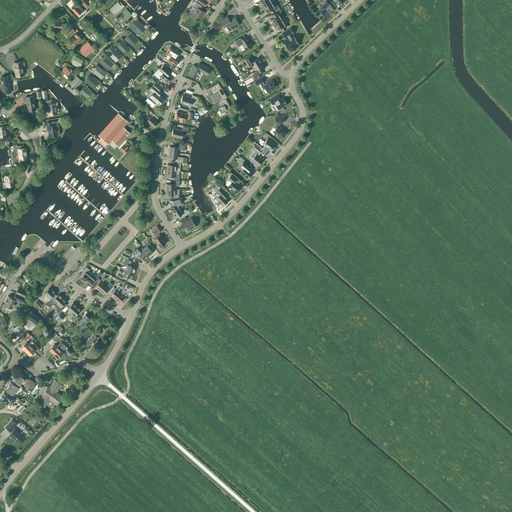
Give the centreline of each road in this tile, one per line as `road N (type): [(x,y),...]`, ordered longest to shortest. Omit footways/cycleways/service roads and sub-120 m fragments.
road 1 (track): [(310,142),(235,231),(162,282),(126,359),(128,388),(76,422),(7,511)]
road 2 (tertiary): [(181,247),(225,219),(300,130),(291,75)]
road 3 (unclassified): [(110,386),(252,511)]
road 4 (residential): [(181,247),(155,200),(174,85)]
road 5 (tertiary): [(17,469),(98,375)]
